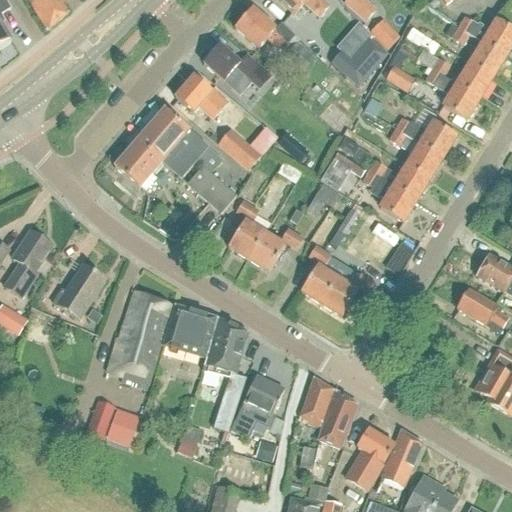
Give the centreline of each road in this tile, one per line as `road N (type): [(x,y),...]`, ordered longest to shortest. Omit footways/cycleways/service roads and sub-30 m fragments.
road 1 (tertiary): [(351,381),(129,242),(61,182)]
road 2 (residential): [(351,381),(511,122)]
road 3 (residential): [(61,182),(187,39)]
road 4 (tertiary): [(511,481),(351,381)]
road 5 (secondary): [(36,88),(52,90),(147,1)]
road 6 (secondary): [(122,0),(38,72),(36,88)]
